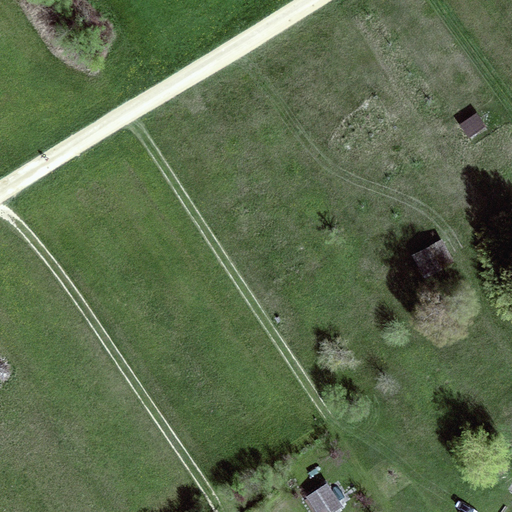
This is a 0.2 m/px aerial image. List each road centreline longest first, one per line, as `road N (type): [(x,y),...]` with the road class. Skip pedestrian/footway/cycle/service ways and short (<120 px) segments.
road 1 (track): [(0,194),(226,508)]
road 2 (track): [(128,106),(327,414)]
road 3 (track): [(0,189),(303,0)]
road 4 (track): [(436,0),(511,107)]
